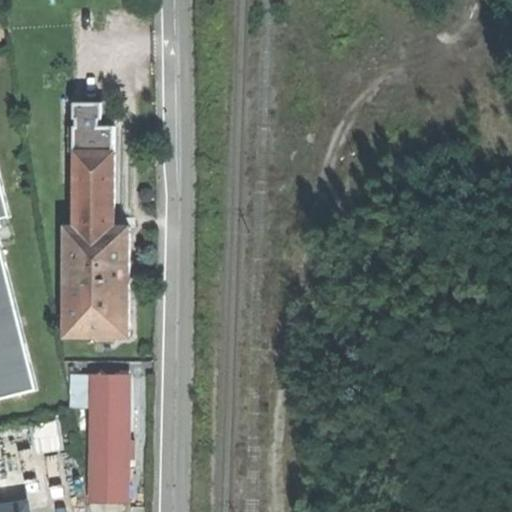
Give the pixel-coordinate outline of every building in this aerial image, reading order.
[(96,99),(94,150),(133,152),(134,126),(122,125),(123,100),(96,99)] [(94,150),(90,225),(129,227),(133,152),(94,150)] [(0,395),(41,385),(0,222),(0,219),(15,215),(0,158),(0,395)] [(72,332),(138,335),(140,282),(143,227),(129,227),(90,225),(77,224),(72,332)] [(96,405),(95,371),(74,372),(75,405),(96,405)] [(98,504),(136,504),(136,376),(98,376),(98,504)]
